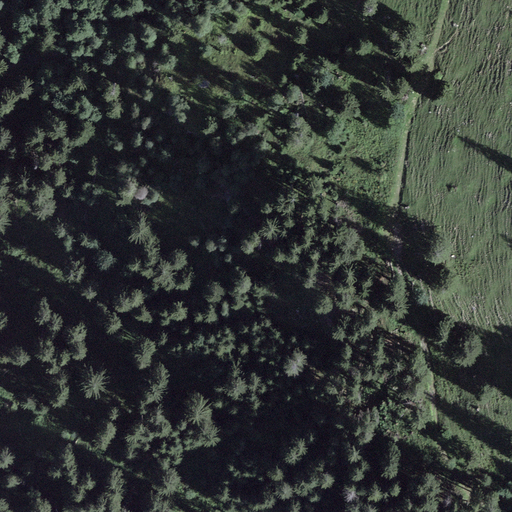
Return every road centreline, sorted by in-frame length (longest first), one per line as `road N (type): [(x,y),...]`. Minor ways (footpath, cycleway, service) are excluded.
road 1 (track): [(445,0),(403,153),(396,225),(403,273),(432,351),(448,471),(500,511)]
road 2 (track): [(9,0),(111,334),(137,399),(185,479),(186,511)]
